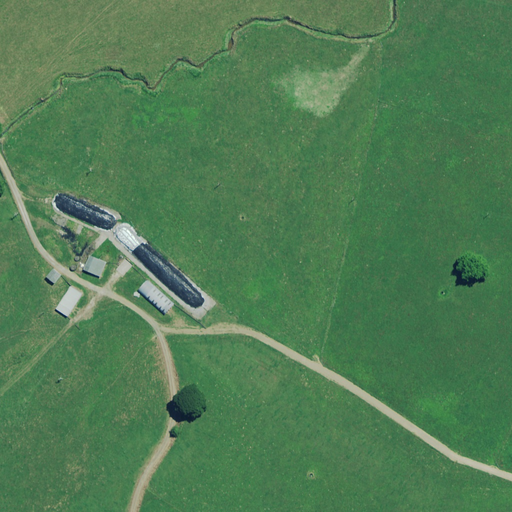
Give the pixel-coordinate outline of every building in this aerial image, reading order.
[(107,263),(90,256),(84,270),(101,277),(107,263)] [(62,276),(54,269),(47,277),(55,284),(62,276)] [(174,305),(147,281),(139,291),(165,315),(174,305)] [(83,294),(72,286),(57,309),(68,317),(83,294)] [(0,407),(18,409),(19,393),(3,392),(3,395),(0,394),(0,407)] [(26,412),(18,410),(16,420),(23,422),(26,412)]
